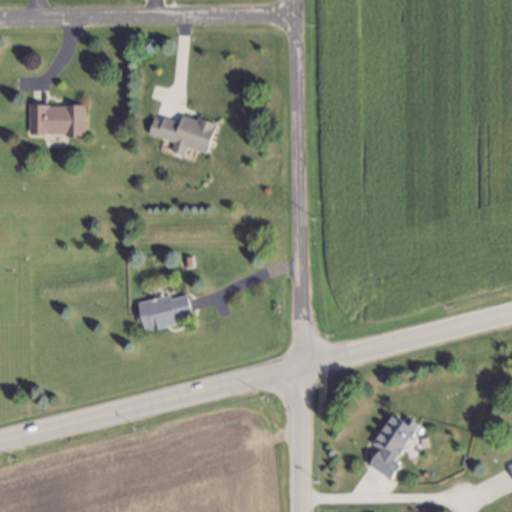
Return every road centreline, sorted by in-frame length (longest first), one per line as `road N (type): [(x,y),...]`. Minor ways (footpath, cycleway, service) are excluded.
road 1 (tertiary): [(0,439),(511,312)]
road 2 (residential): [(292,0),(295,368)]
road 3 (residential): [(293,11),(0,15)]
road 4 (tertiary): [(295,368),(296,511)]
